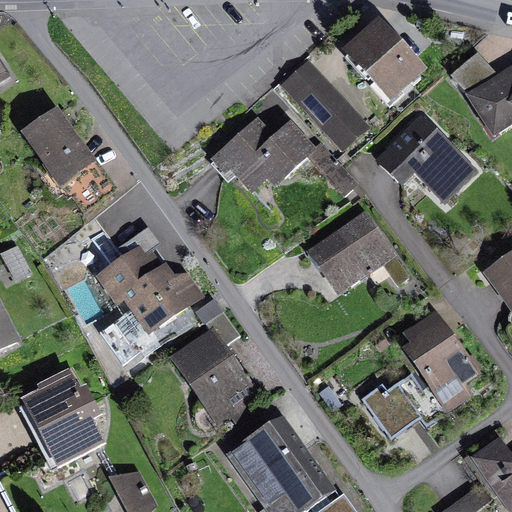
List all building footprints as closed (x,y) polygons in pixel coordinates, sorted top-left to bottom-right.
[(380,18),(343,51),(390,103),(428,70),(380,18)] [(450,78),(466,95),(493,138),(511,126),(511,67),(498,76),(477,53),(450,78)] [(309,61),(280,86),(344,153),(371,129),(309,61)] [(58,107),(21,133),(62,191),(65,189),(85,215),(119,191),(58,107)] [(422,116),(376,162),(403,189),(415,175),(446,204),(478,171),(422,116)] [(259,120),(210,162),(228,183),(236,178),(251,195),(268,181),(276,190),(307,159),(346,199),(357,187),(320,143),(316,147),(290,122),(275,135),(259,120)] [(366,212),(305,253),(338,296),(384,267),(400,287),(411,279),(366,212)] [(123,257),(97,278),(118,308),(125,303),(149,336),(205,298),(188,274),(175,275),(167,264),(163,266),(153,252),(160,245),(148,228),(118,250),(123,257)] [(6,255),(17,282),(30,276),(18,250),(6,255)] [(511,254),(484,274),(511,315),(511,254)] [(0,301),(0,353),(21,343),(0,301)] [(210,331),(170,358),(219,428),(231,419),(236,426),(267,404),(227,346),(240,337),(215,301),(197,313),(210,331)] [(438,312),(404,334),(410,343),(402,349),(418,372),(388,392),(383,385),(361,402),(392,442),(422,420),(429,430),(476,395),(469,384),(483,375),(438,312)] [(39,391),(21,400),(58,470),(106,444),(94,420),(101,417),(86,386),(79,389),(69,370),(38,386),(39,391)] [(284,416),(227,458),(267,511),(307,511),(337,491),(284,416)] [(511,511),(511,453),(501,439),(471,459),(486,483),(444,511),(476,511),(497,497),(507,511),(511,511)] [(126,511),(152,511),(158,507),(139,473),(110,478),(126,511)] [(354,511),(343,497),(320,511),(354,511)]
